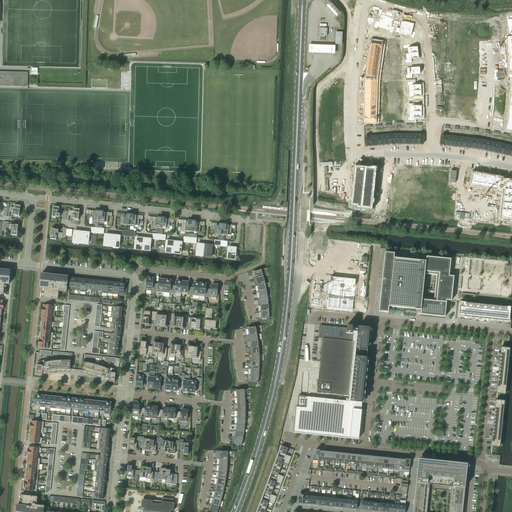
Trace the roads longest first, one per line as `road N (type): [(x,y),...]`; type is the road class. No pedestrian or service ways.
road 1 (primary): [(302,0),(281,350),(234,511)]
road 2 (residential): [(249,221),(30,199)]
road 3 (residential): [(307,443),(473,460)]
road 4 (residential): [(251,316),(245,277),(141,267),(132,275)]
road 5 (residential): [(353,154),(361,0)]
road 6 (residential): [(432,156),(422,16)]
road 7 (residential): [(491,338),(479,462)]
